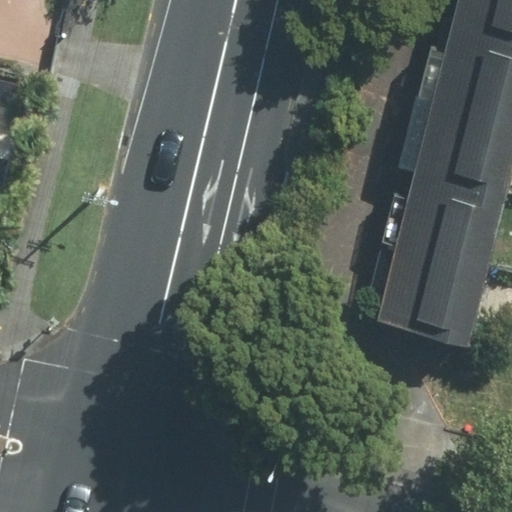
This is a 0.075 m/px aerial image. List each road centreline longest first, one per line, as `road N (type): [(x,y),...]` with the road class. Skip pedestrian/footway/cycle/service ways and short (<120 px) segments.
road 1 (secondary): [(236,0),(132,444)]
road 2 (residential): [(132,444),(372,511)]
road 3 (tertiary): [(0,410),(132,444)]
